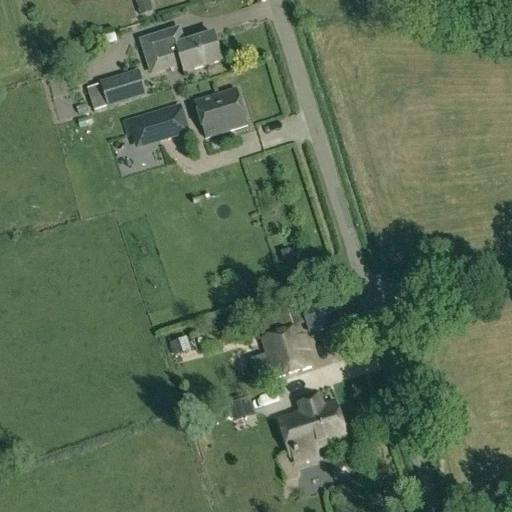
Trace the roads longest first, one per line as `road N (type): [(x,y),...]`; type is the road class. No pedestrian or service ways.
road 1 (unclassified): [(369,292),(277,0)]
road 2 (unclassified): [(435,511),(369,292)]
road 3 (unclassified): [(369,292),(511,272)]
